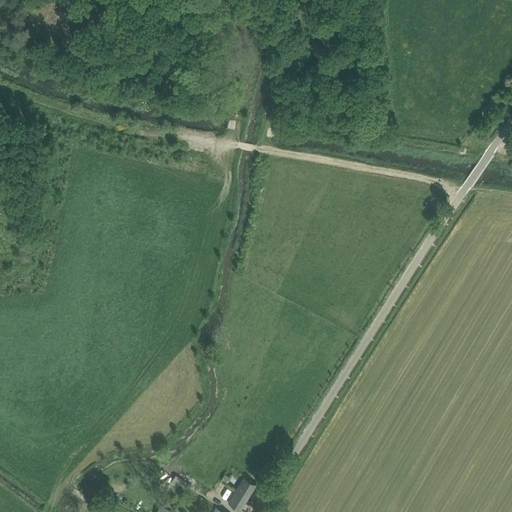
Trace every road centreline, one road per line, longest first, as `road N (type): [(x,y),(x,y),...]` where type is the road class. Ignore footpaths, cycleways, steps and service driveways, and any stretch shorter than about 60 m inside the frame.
road 1 (unclassified): [(259,511),(511,124)]
road 2 (track): [(463,192),(439,181),(233,148)]
road 3 (track): [(233,148),(113,128)]
